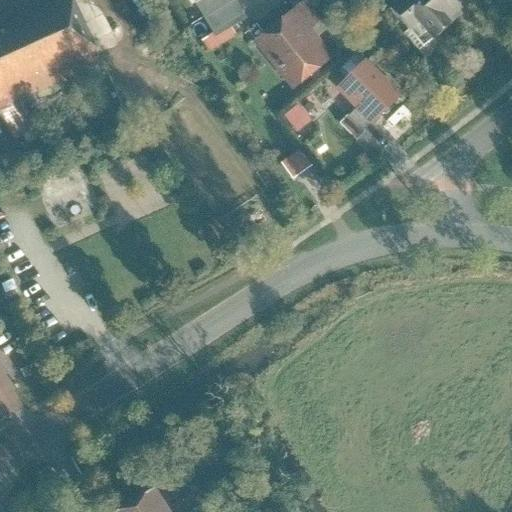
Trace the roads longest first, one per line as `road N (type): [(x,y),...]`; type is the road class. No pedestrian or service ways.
road 1 (residential): [(454,232),(321,258),(36,436)]
road 2 (track): [(305,268),(199,103),(120,49)]
